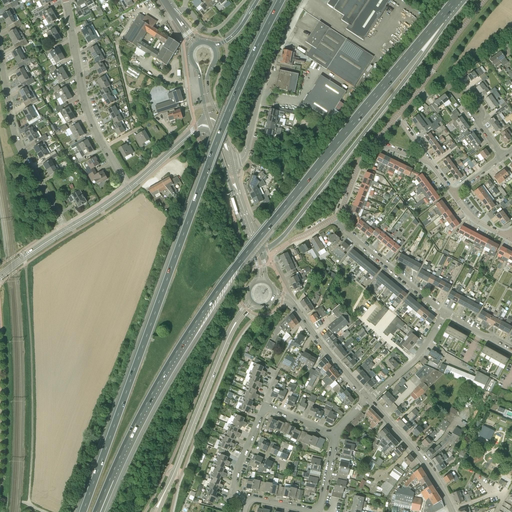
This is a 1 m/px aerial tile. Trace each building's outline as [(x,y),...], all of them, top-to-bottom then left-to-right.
[(79,16),(83,14),(81,11),(88,7),(83,0),(82,0),(78,2),(78,3),(77,4),(79,8),(75,10),(79,16)] [(122,0),(123,0),(121,2),(125,8),(133,4),(131,1),(132,0),(122,0)] [(203,0),(204,0),(203,0),(194,0),(191,3),(196,9),(200,6),(205,12),(210,7),(211,8),(212,6),(210,4),(207,0),(203,0)] [(331,0),(328,5),(344,16),(341,20),(349,25),(346,30),(364,41),(378,20),(379,21),(387,8),(386,7),(390,0),(331,0)] [(100,17),(104,15),(99,6),(96,8),(100,17)] [(44,16),(42,14),(45,12),(44,9),(39,12),(34,15),(35,17),(39,15),(40,18),(44,16)] [(46,20),(54,15),(51,9),(45,12),(42,14),(44,16),(46,20)] [(6,21),(13,16),(10,11),(2,15),(6,21)] [(141,15),(139,14),(123,39),(137,47),(137,48),(145,53),(149,46),(141,42),(147,33),(155,38),(159,31),(153,27),(158,21),(156,19),(155,21),(146,15),(145,17),(141,15)] [(55,25),(54,22),(57,20),(54,15),(46,20),(49,25),(47,26),(49,29),(55,25)] [(16,22),(13,16),(6,21),(9,26),(14,23),(15,26),(21,23),(19,20),(16,22)] [(92,25),(91,22),(85,25),(87,28),(81,31),(85,37),(93,33),(90,27),(92,25)] [(354,87),(373,57),(319,22),(306,42),(313,47),(306,57),(354,87)] [(58,34),(55,28),(50,31),(49,29),(43,32),(41,33),(42,36),(44,35),(46,34),(49,39),(58,34)] [(11,39),(19,35),(16,29),(8,34),(11,39)] [(175,55),(178,51),(176,50),(180,45),(169,38),(170,38),(159,31),(155,38),(165,45),(161,51),(160,53),(158,52),(149,46),(145,53),(147,54),(156,59),(166,66),(174,54),(175,55)] [(97,39),(93,33),(85,37),(89,43),(94,41),(95,43),(101,40),(100,37),(97,39)] [(52,45),(61,39),(58,34),(49,39),(52,45)] [(22,40),(19,35),(11,39),(14,45),(20,42),(21,45),(27,42),(25,39),(22,40)] [(92,55),(99,50),(98,48),(100,46),(99,44),(89,50),(92,55)] [(15,59),(25,53),(22,47),(11,54),(15,59)] [(62,53),(59,48),(53,51),(52,48),(46,52),(48,54),(50,53),(53,59),(62,53)] [(145,58),(147,54),(145,53),(137,48),(134,52),(145,58)] [(101,53),(99,50),(92,55),(94,60),(104,54),(103,52),(101,53)] [(305,62),(305,61),(299,60),(299,58),(294,57),(295,53),(292,52),(283,50),(281,57),(296,60),(305,62)] [(503,66),(508,62),(500,52),(495,56),(503,66)] [(26,60),(23,54),(25,53),(15,59),(18,64),(23,61),(25,64),(30,61),(29,58),(26,60)] [(56,64),(65,59),(62,53),(53,59),(56,64)] [(102,62),(105,60),(103,57),(105,56),(104,54),(94,60),(97,64),(101,62),(102,62)] [(503,66),(495,56),(489,60),(496,68),(501,64),(502,67),(503,66)] [(304,64),(305,62),(296,60),(281,57),(280,63),(292,66),(293,62),(304,64)] [(103,64),(102,62),(101,62),(97,64),(94,66),(96,71),(107,65),(106,63),(103,64)] [(99,76),(107,71),(105,68),(108,67),(107,65),(96,71),(99,76)] [(18,78),(26,74),(29,72),(26,66),(23,68),(15,73),(18,78)] [(137,78),(140,72),(131,66),(128,69),(131,71),(130,73),(137,78)] [(484,73),(480,67),(474,72),(467,77),(471,82),(479,76),(481,80),(486,76),(488,74),(486,72),(484,73)] [(65,73),(62,68),(57,71),(56,68),(50,71),(52,74),(53,73),(56,78),(65,73)] [(288,91),(292,73),(279,70),(275,89),(288,91)] [(60,84),(69,79),(65,73),(56,78),(60,84)] [(295,93),(299,74),(292,73),(288,91),(295,93)] [(29,79),(26,74),(18,78),(21,84),(27,81),(28,83),(34,80),(32,77),(29,79)] [(328,119),(346,92),(321,75),(315,85),(316,86),(310,95),(309,94),(303,103),(328,119)] [(484,96),(489,91),(485,85),(487,84),(484,81),(488,78),(486,76),(481,80),(483,83),(476,88),(479,94),(481,92),(484,96)] [(107,80),(105,77),(97,81),(100,86),(110,80),(109,78),(107,80)] [(99,92),(110,86),(109,83),(111,82),(110,80),(100,86),(102,90),(99,92)] [(102,97),(112,91),(110,87),(110,86),(99,92),(102,97)] [(22,98),(30,93),(26,87),(18,92),(22,98)] [(69,93),(66,87),(61,90),(59,88),(54,91),(55,94),(53,95),(56,100),(60,98),(69,93)] [(180,90),(179,90),(167,94),(169,100),(171,100),(172,101),(155,106),(158,115),(175,110),(174,108),(180,107),(179,103),(184,102),(180,90)] [(105,101),(112,97),(115,96),(113,93),(112,91),(102,97),(105,101)] [(33,99),(30,93),(22,98),(25,103),(30,100),(31,103),(37,99),(36,97),(33,99)] [(63,103),(72,98),(69,93),(60,98),(63,103)] [(488,105),(497,99),(493,93),(484,100),(488,105)] [(444,104),(449,100),(445,95),(439,99),(444,104)] [(114,100),(112,97),(105,101),(107,106),(118,101),(117,99),(114,100)] [(438,108),(444,104),(439,99),(434,103),(438,108)] [(492,110),(498,105),(497,103),(499,101),(497,99),(488,105),(492,110)] [(492,127),(498,123),(502,120),(499,115),(509,107),(507,104),(502,108),(495,113),(497,116),(488,122),(492,127)] [(110,115),(118,111),(116,108),(118,107),(117,105),(107,110),(110,115)] [(26,117),(34,112),(31,106),(23,111),(26,117)] [(72,113),(69,107),(64,110),(62,108),(56,111),(58,113),(60,112),(63,118),(72,113)] [(284,116),(284,113),(270,109),(268,116),(280,119),(281,115),(284,116)] [(182,116),(180,110),(172,113),(167,114),(168,117),(169,121),(176,119),(178,118),(179,120),(183,119),(182,115),(182,116)] [(119,114),(118,111),(110,115),(113,120),(123,114),(122,113),(119,114)] [(39,116),(37,118),(34,112),(26,117),(29,122),(30,124),(35,122),(41,119),(39,116)] [(452,120),(457,117),(460,115),(458,112),(453,116),(450,118),(452,120)] [(66,123),(75,118),(72,113),(63,118),(66,123)] [(120,122),(123,121),(121,118),(124,116),(123,114),(113,120),(115,124),(115,125),(120,122)] [(282,126),(283,123),(280,122),(280,119),(268,116),(267,122),(282,126)] [(416,126),(422,121),(418,116),(412,121),(416,126)] [(457,117),(452,120),(448,124),(449,127),(452,124),(456,130),(459,127),(465,123),(461,117),(459,119),(457,117)] [(420,132),(426,127),(422,121),(416,126),(420,132)] [(120,122),(115,125),(115,124),(112,126),(115,131),(125,125),(124,124),(121,125),(120,122)] [(282,126),(267,122),(266,129),(280,132),(280,129),(278,128),(279,125),(282,126)] [(465,123),(459,127),(463,133),(470,128),(465,123)] [(496,133),(502,128),(498,123),(492,127),(496,133)] [(72,134),(81,129),(78,124),(69,129),(72,134)] [(118,136),(125,132),(124,129),(126,127),(125,125),(115,131),(118,136)] [(28,138),(35,133),(32,127),(24,132),(28,138)] [(76,140),(84,135),(81,129),(72,134),(76,140)] [(281,132),(280,132),(266,129),(265,135),(273,137),(273,138),(274,134),(275,134),(275,133),(276,134),(276,135),(280,136),(281,132)] [(505,144),(511,139),(508,135),(511,133),(508,129),(501,134),(503,137),(501,139),(505,144)] [(428,142),(433,138),(431,136),(434,133),(433,131),(424,137),(428,142)] [(142,148),(145,145),(144,144),(149,141),(144,132),(138,135),(139,137),(137,139),(142,148)] [(31,143),(39,138),(35,133),(28,138),(31,143)] [(457,141),(459,140),(465,135),(463,133),(457,137),(458,137),(455,139),(457,141)] [(467,138),(465,135),(459,140),(461,142),(464,140),(468,145),(471,143),(477,138),(473,133),(467,138)] [(432,147),(443,139),(442,136),(435,141),(433,138),(428,142),(432,147)] [(37,154),(45,149),(47,148),(44,142),(48,140),(47,138),(41,141),(36,144),(37,146),(34,148),(37,154)] [(471,143),(475,148),(479,145),(481,144),(477,138),(471,143)] [(439,145),(445,141),(443,139),(432,147),(435,152),(441,148),(439,145)] [(79,152),(91,146),(88,140),(79,145),(78,146),(76,147),(79,152)] [(128,146),(127,145),(119,149),(124,158),(133,153),(129,146),(128,146)] [(84,157),(94,151),(91,146),(79,152),(82,158),(84,157)] [(443,151),(441,148),(435,152),(439,157),(448,151),(446,149),(443,151)] [(40,159),(48,155),(45,149),(37,154),(40,159)] [(484,159),(489,155),(485,149),(479,154),(484,159)] [(380,173),(380,172),(378,172),(379,169),(385,157),(380,154),(376,161),(379,163),(378,166),(380,167),(378,172),(380,173)] [(446,167),(452,163),(450,160),(452,158),(451,155),(442,162),(446,167)] [(88,176),(95,171),(93,168),(99,165),(96,161),(97,160),(95,157),(86,163),(89,168),(85,170),(88,176)] [(387,166),(391,159),(385,157),(379,169),(378,172),(380,172),(384,165),(387,166)] [(453,176),(461,170),(460,167),(469,160),(468,158),(467,158),(465,160),(464,161),(462,163),(458,165),(450,172),(453,176)] [(393,176),(394,173),(395,170),(399,163),(391,159),(387,166),(390,168),(387,173),(392,176),(392,175),(393,176)] [(54,166),(51,160),(43,165),(47,170),(57,165),(56,165),(54,166)] [(401,179),(403,174),(407,167),(399,163),(395,170),(401,173),(398,178),(401,179)] [(450,172),(458,165),(457,163),(454,165),(452,163),(446,167),(450,172)] [(59,170),(57,165),(47,170),(50,176),(59,171),(60,173),(66,170),(64,167),(59,170)] [(413,179),(416,173),(412,171),(413,169),(407,167),(403,174),(409,177),(413,179)] [(464,173),(461,170),(453,176),(457,182),(463,178),(462,178),(465,175),(464,173)] [(511,177),(511,179),(509,177),(504,170),(499,174),(504,181),(507,184),(511,181),(511,180),(511,177)] [(97,175),(95,171),(88,176),(91,182),(96,180),(97,184),(103,181),(104,181),(107,180),(102,172),(97,175)] [(263,180),(266,176),(261,172),(257,177),(253,176),(250,184),(250,186),(250,187),(253,191),(263,180)] [(373,178),(375,173),(371,172),(371,174),(366,172),(364,178),(372,181),(373,178)] [(419,184),(425,179),(422,174),(415,179),(419,184)] [(499,185),(504,181),(499,174),(494,178),(499,185)] [(180,182),(177,177),(171,181),(169,178),(162,182),(167,190),(170,194),(171,193),(174,197),(176,196),(174,193),(177,191),(174,186),(180,182)] [(372,181),(364,178),(362,184),(369,187),(370,184),(378,186),(379,184),(372,181)] [(417,192),(429,184),(425,179),(419,184),(421,186),(416,190),(417,192)] [(253,200),(261,196),(258,189),(266,186),(263,180),(253,191),(250,194),(253,200)] [(167,190),(162,182),(155,186),(160,193),(166,190),(167,192),(165,194),(167,196),(170,194),(167,190)] [(368,192),(369,190),(368,190),(369,187),(362,184),(360,189),(368,192)] [(429,184),(420,190),(422,193),(424,191),(426,194),(432,189),(429,184)] [(153,198),(154,198),(155,197),(154,196),(160,193),(155,186),(148,190),(154,198),(153,198)] [(504,197),(507,195),(500,186),(498,188),(504,197)] [(478,197),(485,192),(481,187),(474,192),(478,197)] [(278,189),(276,188),(275,189),(274,189),(270,194),(272,196),(278,189)] [(360,189),(357,195),(368,199),(369,196),(372,197),(373,194),(370,193),(368,192),(360,189)] [(426,194),(428,196),(430,198),(436,194),(432,189),(426,194)] [(87,203),(80,190),(68,198),(70,203),(74,201),(79,208),(87,203)] [(270,203),(267,197),(270,196),(267,190),(264,194),(261,196),(253,200),(255,205),(263,201),(265,206),(270,203)] [(481,202),(488,197),(485,192),(478,197),(481,202)] [(436,194),(430,198),(431,201),(433,203),(440,199),(436,194)] [(371,207),(372,204),(367,202),(368,199),(357,195),(355,201),(371,207)] [(485,207),(492,202),(488,197),(481,202),(485,207)] [(430,217),(445,206),(441,200),(435,205),(436,208),(434,209),(434,210),(428,215),(430,217)] [(370,209),(371,207),(355,201),(353,206),(363,210),(364,207),(370,209)] [(488,212),(495,207),(492,202),(485,207),(488,212)] [(359,217),(361,217),(363,210),(353,206),(351,212),(355,213),(358,215),(359,217)] [(442,215),(449,210),(445,206),(430,217),(431,219),(437,214),(439,217),(442,215)] [(449,210),(442,215),(445,220),(452,215),(449,210)] [(499,221),(506,216),(502,211),(495,216),(499,221)] [(359,217),(358,215),(355,213),(358,223),(355,226),(360,230),(367,222),(361,217),(359,217)] [(442,226),(447,222),(449,225),(456,220),(452,215),(445,220),(443,221),(440,223),(442,226)] [(503,226),(510,221),(506,216),(499,221),(503,226)] [(446,227),(449,231),(449,230),(452,232),(453,230),(459,225),(456,220),(449,225),(446,227),(447,227),(446,227)] [(365,234),(373,223),(371,221),(370,223),(367,221),(367,222),(360,230),(365,234)] [(377,239),(385,228),(388,224),(386,222),(384,225),(380,231),(377,228),(372,235),(377,239)] [(376,229),(374,227),(376,225),(373,223),(365,234),(369,238),(372,235),(377,228),(376,229)] [(463,236),(467,229),(462,226),(459,231),(457,230),(455,233),(457,234),(458,233),(461,235),(463,236)] [(381,242),(388,234),(386,232),(388,230),(385,228),(377,239),(381,242)] [(463,236),(466,237),(469,239),(473,232),(467,229),(463,236)] [(386,246),(395,235),(397,233),(395,231),(391,236),(388,234),(381,242),(386,246)] [(401,233),(399,231),(398,233),(397,233),(395,235),(386,246),(391,250),(396,244),(395,244),(398,241),(396,240),(401,233)] [(473,232),(469,239),(474,242),(478,234),(473,232)] [(332,254),(342,243),(338,240),(339,239),(334,234),(328,241),(331,244),(329,247),(330,249),(329,251),(332,254)] [(477,250),(483,237),(478,234),(474,242),(473,245),(475,246),(472,252),(475,253),(476,250),(477,250)] [(320,243),(316,237),(311,241),(315,248),(312,249),(317,257),(320,256),(316,249),(319,248),(320,251),(324,249),(320,243)] [(485,247),(489,240),(483,237),(477,250),(479,251),(480,249),(483,250),(485,247)] [(489,240),(485,247),(490,250),(494,243),(489,240)] [(395,254),(404,242),(402,241),(398,246),(396,244),(391,250),(395,254)] [(343,244),(342,243),(332,254),(332,255),(332,254),(340,260),(346,254),(344,252),(349,247),(344,243),(343,244)] [(489,253),(487,256),(489,257),(490,255),(493,257),(495,253),(499,245),(494,243),(490,250),(489,253)] [(307,247),(305,244),(299,247),(304,254),(307,252),(309,254),(310,253),(314,259),(317,257),(312,249),(310,250),(308,247),(307,247)] [(497,254),(500,256),(503,257),(507,250),(501,247),(497,254)] [(352,259),(357,253),(352,250),(347,256),(350,258),(347,260),(348,260),(350,262),(352,259)] [(511,253),(511,252),(507,250),(503,257),(502,259),(500,262),(497,268),(500,270),(504,261),(507,263),(508,260),(509,260),(511,253)] [(282,262),(290,258),(288,253),(280,256),(282,262)] [(357,253),(352,259),(356,263),(361,257),(357,253)] [(402,264),(406,257),(404,256),(401,254),(397,261),(402,264)] [(416,262),(419,257),(416,256),(414,261),(411,259),(407,267),(412,269),(416,262)] [(295,263),(292,257),(290,258),(282,262),(285,267),(296,262),(295,263)] [(361,265),(365,261),(361,257),(356,263),(360,267),(361,265)] [(407,267),(411,259),(406,257),(402,264),(407,267)] [(360,267),(359,269),(360,270),(361,270),(362,268),(365,270),(370,264),(365,261),(361,265),(360,267)] [(296,272),(295,269),(298,268),(296,262),(285,267),(287,273),(290,272),(291,274),(296,272)] [(417,272),(421,265),(416,262),(412,269),(417,272)] [(369,274),(374,268),(370,264),(365,270),(368,272),(364,277),(366,278),(367,276),(369,274)] [(422,280),(429,267),(426,266),(424,265),(417,277),(422,280)] [(427,282),(431,275),(429,274),(430,271),(431,268),(429,267),(422,280),(427,282)] [(374,268),(369,274),(371,275),(374,278),(379,272),(374,268)] [(432,285),(440,271),(437,270),(434,276),(431,275),(427,282),(432,285)] [(438,288),(443,278),(440,276),(442,272),(440,271),(432,285),(438,288)] [(299,275),(298,273),(291,276),(292,278),(289,279),(292,285),(301,281),(301,280),(299,275)] [(378,285),(385,277),(380,273),(375,279),(378,281),(376,283),(376,284),(375,286),(376,287),(378,285)] [(443,290),(449,278),(450,277),(448,276),(446,279),(443,278),(438,288),(443,290)] [(303,289),(302,287),(301,284),(304,282),(307,279),(305,277),(301,280),(301,281),(292,285),(295,290),(297,289),(298,291),(303,289)] [(384,286),(389,280),(385,277),(378,285),(376,287),(378,288),(379,286),(380,287),(382,284),(384,286)] [(447,293),(451,286),(448,284),(451,279),(449,278),(443,290),(447,293)] [(383,296),(393,284),(389,280),(384,286),(386,288),(381,295),(383,297),(383,296)] [(393,284),(383,296),(385,297),(388,294),(389,294),(391,292),(393,294),(398,288),(393,284)] [(452,300),(460,286),(458,285),(454,292),(451,291),(447,298),(452,300)] [(458,303),(461,296),(462,293),(460,292),(463,288),(462,287),(460,286),(452,300),(458,303)] [(393,301),(395,300),(402,291),(398,288),(393,294),(395,295),(393,298),(394,298),(392,300),(393,301)] [(399,304),(403,300),(407,295),(402,291),(395,300),(399,304)] [(462,306),(469,294),(467,293),(465,295),(464,298),(461,296),(458,303),(462,306)] [(313,310),(314,309),(312,306),(317,303),(320,297),(319,296),(319,294),(318,294),(317,295),(316,297),(315,300),(314,301),(303,308),(307,314),(313,310)] [(467,308),(473,299),(470,297),(471,295),(469,294),(462,306),(467,308)] [(402,313),(413,300),(408,296),(404,301),(406,302),(402,307),(403,308),(400,312),(402,313)] [(303,308),(314,301),(315,300),(313,298),(309,301),(307,298),(306,298),(300,303),(303,308)] [(472,311),(479,299),(477,298),(475,301),(475,300),(474,303),(471,302),(473,299),(467,308),(472,311)] [(477,314),(481,307),(478,305),(480,303),(481,300),(479,299),(472,311),(477,314)] [(410,311),(417,304),(413,300),(402,313),(403,315),(408,309),(410,311)] [(334,309),(331,311),(336,316),(344,310),(339,304),(338,306),(334,309)] [(417,313),(422,307),(417,304),(410,311),(410,312),(413,314),(411,316),(413,318),(417,313)] [(314,324),(327,315),(322,307),(314,312),(316,314),(309,318),(314,324)] [(422,307),(417,313),(421,317),(426,311),(422,307)] [(487,314),(489,309),(487,308),(486,310),(486,309),(484,312),(482,311),(478,318),(483,320),(487,314)] [(330,331),(348,315),(344,310),(336,316),(338,319),(327,328),(330,331)] [(493,326),(501,311),(499,310),(496,315),(493,314),(492,316),(488,323),(493,326)] [(426,311),(421,317),(426,320),(430,314),(426,311)] [(502,322),(503,319),(500,318),(503,313),(501,311),(493,326),(498,328),(502,322)] [(285,328),(285,327),(290,324),(295,319),(292,314),(280,326),(282,329),(281,330),(284,334),(287,329),(286,328),(285,328)] [(430,314),(426,320),(427,322),(430,324),(435,318),(430,314)] [(488,323),(492,316),(487,314),(483,320),(488,323)] [(325,342),(352,319),(348,315),(330,331),(322,337),(325,342)] [(289,331),(299,324),(295,319),(290,324),(285,327),(285,328),(286,328),(286,327),(288,330),(286,332),(284,336),(285,337),(283,338),(285,341),(290,336),(288,334),(290,332),(289,331)] [(329,347),(342,335),(343,334),(344,333),(343,332),(354,322),(352,319),(325,342),(329,347)] [(503,331),(507,324),(505,323),(502,322),(498,328),(503,331)] [(509,325),(510,323),(508,322),(507,324),(503,331),(508,334),(511,327),(509,325)] [(453,327),(448,325),(444,333),(449,335),(453,327)] [(359,335),(365,330),(362,327),(357,333),(359,335)] [(458,330),(453,327),(449,335),(454,338),(458,330)] [(415,343),(418,339),(416,337),(418,335),(411,330),(406,336),(408,338),(415,343)] [(463,333),(458,330),(454,338),(459,341),(463,333)] [(468,336),(463,333),(459,341),(464,344),(468,336)] [(302,342),(304,338),(298,335),(295,342),(292,340),(288,347),(292,349),(294,345),(299,348),(301,344),(301,345),(303,342),(302,342)] [(340,345),(342,343),(340,341),(344,338),(342,335),(329,347),(333,351),(339,345),(340,345)] [(378,340),(375,338),(369,344),(371,346),(378,340)] [(412,347),(415,343),(408,338),(405,342),(412,347)] [(272,350),(275,344),(269,341),(265,347),(268,349),(269,349),(272,350)] [(351,343),(349,341),(347,343),(347,342),(344,344),(343,343),(342,343),(340,345),(339,345),(333,351),(337,356),(345,348),(347,347),(351,344),(351,343)] [(396,345),(402,350),(404,352),(406,349),(408,351),(412,347),(405,342),(402,346),(398,343),(396,345)] [(490,347),(485,345),(480,353),(485,355),(490,347)] [(353,349),(351,347),(349,349),(347,347),(345,348),(337,356),(341,361),(342,359),(348,354),(349,353),(353,349)] [(495,350),(490,347),(485,355),(490,358),(492,356),(495,350)] [(352,353),(349,355),(348,354),(342,359),(343,361),(343,362),(344,363),(343,364),(346,366),(357,356),(361,353),(359,350),(354,355),(352,353)] [(500,353),(495,350),(492,356),(490,358),(495,361),(500,353)] [(437,365),(439,362),(438,362),(442,356),(433,351),(429,357),(434,360),(433,363),(437,365)] [(392,370),(398,365),(394,361),(400,356),(392,352),(389,355),(392,358),(387,363),(392,370)] [(307,354),(304,353),(301,358),(298,357),(296,361),(295,362),(293,366),(292,369),(291,371),(293,372),(294,370),(295,368),(297,368),(299,364),(299,363),(299,361),(306,365),(305,365),(306,365),(310,356),(311,356),(307,354)] [(360,357),(363,354),(361,353),(357,356),(346,366),(348,369),(348,368),(350,369),(356,364),(356,363),(358,361),(357,360),(360,357)] [(504,355),(500,353),(495,361),(500,363),(500,362),(504,355)] [(287,357),(286,356),(282,364),(289,367),(293,360),(292,359),(293,358),(288,355),(287,357)] [(509,358),(504,355),(500,362),(500,363),(505,366),(509,358)] [(312,369),(316,360),(313,358),(314,358),(310,356),(306,365),(312,369)] [(372,363),(374,360),(370,357),(366,361),(365,362),(352,373),(356,378),(366,369),(366,368),(368,367),(372,363)] [(325,374),(332,367),(328,363),(324,358),(318,365),(315,371),(310,379),(309,381),(307,385),(312,387),(316,378),(317,378),(320,372),(323,376),(325,374)] [(264,374),(265,372),(262,370),(263,367),(253,363),(252,366),(253,366),(252,369),(264,374)] [(447,366),(441,364),(438,371),(444,373),(444,374),(483,389),(485,386),(489,378),(477,372),(475,377),(447,366)] [(418,398),(444,374),(425,365),(415,374),(420,379),(420,380),(422,383),(412,392),(418,398)] [(324,383),(336,372),(332,367),(325,374),(327,376),(322,380),(324,383)] [(264,374),(252,369),(251,372),(250,371),(248,374),(250,375),(250,374),(259,378),(260,375),(263,376),(264,374)] [(310,379),(315,371),(310,369),(306,376),(308,377),(308,378),(310,379)] [(370,372),(366,369),(356,378),(360,382),(371,372),(371,371),(370,372)] [(333,383),(340,376),(336,372),(324,383),(325,384),(323,386),(324,389),(329,384),(330,385),(333,383)] [(364,386),(373,377),(371,375),(373,374),(371,372),(360,382),(364,386)] [(250,374),(250,375),(248,377),(250,378),(249,381),(261,386),(262,383),(259,382),(260,379),(259,378),(250,374)] [(368,391),(375,385),(374,385),(377,382),(374,378),(364,386),(368,391)] [(261,386),(249,381),(248,383),(246,383),(245,385),(255,390),(257,387),(260,388),(261,386)] [(397,391),(403,385),(401,382),(394,388),(395,389),(390,395),(387,392),(381,398),(385,403),(398,391),(397,391)] [(282,403),(287,391),(284,389),(287,384),(284,383),(282,389),(277,399),(280,400),(279,401),(282,403)] [(258,397),(259,395),(255,394),(257,390),(255,390),(245,385),(245,386),(246,386),(245,389),(247,390),(246,392),(258,397)] [(278,387),(276,386),(270,397),(273,399),(274,398),(277,399),(282,389),(278,387)] [(345,391),(342,388),(340,390),(336,397),(342,403),(344,401),(350,396),(350,395),(346,390),(345,391)] [(394,398),(399,393),(398,391),(385,403),(390,407),(396,401),(394,398)] [(258,397),(246,392),(245,395),(243,394),(242,397),(243,398),(252,402),(252,401),(253,398),(257,400),(258,397)] [(297,397),(291,395),(291,396),(287,405),(293,408),(297,397)] [(349,406),(354,401),(350,396),(344,401),(349,406)] [(243,398),(242,401),(243,401),(242,404),(254,409),(255,407),(252,405),(253,402),(252,401),(252,402),(243,398)] [(304,412),(307,405),(304,403),(306,400),(303,398),(298,409),(304,412)] [(399,417),(409,408),(404,403),(394,412),(396,414),(396,415),(398,417),(398,416),(399,417)] [(254,409),(242,404),(241,407),(239,406),(238,409),(249,413),(250,410),(253,412),(254,409)] [(326,414),(330,406),(326,405),(323,412),(318,410),(315,417),(320,419),(323,413),(326,414)] [(332,425),(336,416),(333,415),(333,413),(331,411),(332,408),(330,406),(326,414),(329,415),(326,422),(332,425)] [(315,417),(318,410),(312,407),(309,414),(315,417)] [(375,419),(377,416),(370,409),(367,413),(365,414),(372,421),(374,418),(375,419)] [(414,420),(417,418),(415,416),(419,412),(415,409),(404,419),(404,418),(398,423),(406,433),(409,430),(410,431),(413,428),(410,424),(411,423),(412,424),(414,421),(414,420)] [(444,432),(452,419),(454,417),(455,415),(449,411),(437,428),(434,431),(433,432),(427,437),(421,443),(426,448),(432,442),(430,440),(441,430),(444,432)] [(354,427),(362,418),(364,416),(361,413),(354,421),(353,420),(351,423),(354,427)] [(246,425),(247,423),(243,422),(245,418),(234,414),(233,417),(235,418),(234,420),(246,425)] [(381,420),(377,416),(375,419),(374,418),(372,421),(371,423),(370,424),(371,426),(370,427),(372,429),(374,428),(381,420)] [(274,430),(278,422),(274,420),(274,419),(270,417),(265,429),(268,430),(269,428),(274,430)] [(246,425),(234,420),(232,423),(231,422),(230,425),(229,425),(238,429),(240,430),(241,426),(245,428),(246,425)] [(284,423),(278,421),(278,422),(274,430),(274,431),(275,429),(281,432),(284,433),(288,424),(284,422),(284,423)] [(240,436),(241,434),(237,432),(238,429),(229,425),(230,425),(228,424),(227,427),(229,428),(227,431),(240,436)] [(292,437),(295,430),(296,428),(290,426),(291,425),(288,424),(284,433),(286,434),(292,437)] [(423,431),(428,427),(426,424),(421,428),(419,426),(412,432),(417,437),(423,431)] [(481,437),(486,427),(482,425),(477,435),(481,437)] [(378,446),(382,440),(389,433),(385,428),(378,434),(376,438),(375,440),(377,441),(375,445),(378,446)] [(427,437),(433,432),(430,428),(424,434),(427,437)] [(447,442),(455,430),(454,429),(451,435),(448,433),(442,442),(433,450),(431,448),(425,454),(429,459),(441,448),(447,442)] [(298,431),(295,430),(292,437),(291,438),(297,441),(297,440),(300,441),(304,432),(298,430),(298,431)] [(452,456),(462,434),(455,430),(447,442),(441,448),(442,449),(448,443),(452,445),(448,452),(445,454),(445,455),(444,456),(442,453),(440,454),(440,455),(431,461),(435,467),(451,457),(452,456)] [(240,436),(227,431),(226,433),(225,433),(223,435),(234,440),(235,437),(239,438),(240,436)] [(308,446),(312,437),(306,434),(307,433),(304,432),(300,441),(303,443),(308,446)] [(384,448),(394,439),(389,433),(382,440),(378,446),(380,442),(384,448)] [(234,440),(223,435),(222,435),(221,438),(223,439),(221,441),(233,446),(234,444),(231,443),(232,440),(234,440)] [(318,438),(313,436),(312,437),(308,446),(309,446),(309,445),(315,447),(321,449),(325,440),(319,437),(318,438)] [(266,452),(267,449),(269,444),(265,442),(266,439),(261,437),(257,446),(260,448),(260,449),(266,452)] [(353,451),(355,445),(354,445),(355,442),(345,439),(344,444),(345,444),(344,449),(353,451)] [(393,450),(392,450),(399,444),(398,443),(398,442),(397,442),(396,441),(394,439),(384,448),(383,449),(382,452),(383,454),(385,453),(387,454),(392,450),(392,451),(393,450)] [(233,446),(221,441),(220,444),(219,443),(217,446),(218,447),(217,449),(224,452),(226,450),(228,451),(229,447),(232,449),(233,446)] [(276,456),(278,451),(279,448),(275,446),(276,444),(270,441),(269,444),(267,449),(271,451),(270,453),(276,456)] [(286,460),(288,456),(289,453),(285,451),(287,445),(282,443),(279,448),(278,451),(282,452),(280,458),(286,460)] [(391,463),(405,451),(403,449),(403,448),(402,447),(401,447),(400,446),(394,452),(394,451),(393,452),(396,455),(389,461),(391,463)] [(353,451),(344,449),(343,449),(342,454),(341,454),(340,458),(352,460),(353,457),(351,457),(352,451),(353,451)] [(229,464),(230,462),(227,461),(228,457),(218,453),(217,456),(218,456),(217,459),(229,464)] [(256,457),(254,455),(249,466),(255,468),(255,467),(259,469),(260,466),(261,464),(263,458),(257,455),(256,457)] [(322,462),(323,457),(313,455),(312,458),(310,464),(320,466),(321,461),(322,462)] [(404,462),(399,468),(404,472),(407,468),(408,466),(414,460),(410,455),(403,461),(404,462)] [(439,472),(446,467),(444,465),(454,459),(452,456),(451,457),(435,467),(439,472)] [(352,460),(340,458),(339,461),(340,461),(339,467),(340,467),(348,469),(349,463),(350,460),(352,460)] [(229,464),(217,459),(216,462),(214,461),(213,464),(214,465),(224,469),(225,469),(223,468),(225,465),(228,467),(229,464)] [(270,470),(273,463),(267,460),(265,465),(261,464),(260,466),(259,469),(264,471),(265,468),(270,470)] [(320,476),(321,472),(320,472),(321,466),(320,466),(310,464),(312,464),(310,471),(311,471),(310,474),(320,476)] [(226,476),(227,474),(223,472),(224,469),(214,465),(213,467),(215,468),(214,471),(226,476)] [(396,466),(381,487),(384,489),(389,493),(404,472),(399,468),(396,466)] [(349,469),(348,469),(340,467),(339,472),(338,472),(337,476),(347,478),(347,476),(348,476),(349,469)] [(404,485),(407,488),(409,486),(411,483),(412,481),(413,482),(416,477),(424,472),(421,467),(413,474),(404,485)] [(226,476),(214,471),(212,473),(211,473),(209,476),(211,476),(220,480),(221,477),(225,478),(226,476)] [(320,476),(310,474),(303,472),(302,476),(309,478),(308,483),(316,485),(317,485),(318,480),(319,480),(320,476)] [(413,486),(418,481),(427,476),(424,472),(416,477),(413,482),(412,481),(411,483),(413,484),(412,485),(413,486)] [(452,476),(450,474),(443,479),(446,484),(453,480),(455,482),(459,479),(455,474),(452,476)] [(211,476),(210,479),(211,480),(210,482),(222,488),(223,485),(220,484),(221,480),(220,480),(211,476)] [(345,487),(347,482),(346,481),(347,478),(337,476),(336,481),(337,481),(336,485),(345,487)] [(421,486),(429,481),(427,476),(418,481),(413,486),(418,482),(420,484),(415,487),(416,489),(417,489),(421,486)] [(247,480),(243,479),(241,486),(246,487),(246,489),(252,490),(252,489),(254,480),(254,481),(248,479),(247,480)] [(261,492),(263,482),(260,481),(254,480),(252,489),(257,490),(256,491),(261,492)] [(424,490),(432,485),(429,481),(421,486),(417,489),(421,486),(422,488),(414,493),(413,492),(414,494),(414,493),(416,495),(424,490)] [(222,488),(210,482),(209,485),(207,484),(206,487),(207,488),(216,492),(218,488),(221,490),(222,488)] [(266,483),(263,482),(261,492),(266,493),(266,492),(270,493),(272,483),(266,482),(266,483)] [(315,489),(316,485),(308,483),(306,482),(305,489),(304,495),(310,496),(310,493),(315,494),(316,489),(315,489)] [(279,486),(272,485),(273,483),(272,483),(270,493),(270,494),(276,495),(276,496),(279,497),(281,487),(282,485),(279,484),(279,486)] [(345,487),(336,485),(335,485),(334,491),(333,491),(331,497),(341,499),(342,494),(343,494),(344,488),(345,488),(345,487)] [(424,490),(425,492),(422,494),(426,500),(428,498),(437,493),(432,485),(424,490)] [(290,488),(284,487),(284,488),(281,487),(279,497),(283,498),(283,497),(289,498),(289,497),(291,487),(290,488)] [(293,499),(298,500),(300,490),(297,489),(291,487),(289,497),(293,498),(293,499)] [(216,492),(207,488),(206,491),(208,491),(207,494),(219,499),(220,497),(216,495),(218,492),(216,492)] [(410,490),(407,488),(406,489),(402,488),(402,489),(397,488),(396,495),(395,500),(412,504),(413,497),(414,494),(413,492),(410,490)] [(454,499),(465,495),(463,490),(452,494),(453,494),(452,494),(453,497),(454,499)] [(441,501),(437,493),(428,498),(426,500),(425,502),(422,511),(435,511),(444,508),(441,501)] [(472,500),(470,496),(472,495),(471,493),(468,494),(465,495),(454,499),(455,501),(456,504),(466,500),(467,502),(472,500)] [(219,499),(206,494),(206,498),(204,497),(202,501),(204,502),(203,505),(211,508),(214,500),(217,502),(219,499)] [(365,505),(366,502),(362,502),(363,498),(355,496),(353,502),(365,505)] [(420,506),(422,501),(421,501),(421,499),(415,498),(413,497),(412,504),(410,510),(415,510),(417,505),(420,506)] [(365,508),(365,505),(353,502),(352,509),(361,511),(362,507),(365,508)]
